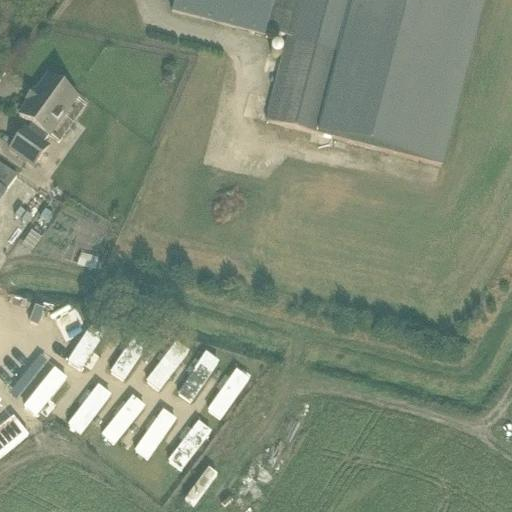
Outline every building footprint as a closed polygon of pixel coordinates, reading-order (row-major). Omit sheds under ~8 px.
[(268,124),(324,138),(345,58),(344,57),(358,0),(173,0),(171,12),(264,36),(265,32),(288,38),(287,43),(289,43),(268,124)] [(484,0),(358,0),(344,57),(345,58),(324,138),(442,168),(484,0)] [(86,106),(63,90),(47,78),(19,117),(31,126),(26,132),(24,131),(8,152),(33,170),(49,149),(43,145),(48,138),(57,145),(86,106)] [(0,201),(5,194),(17,179),(0,167),(0,201)] [(56,329),(69,317),(58,306),(15,345),(33,365),(63,337),(56,329)] [(100,315),(63,363),(84,379),(121,331),(100,315)] [(135,325),(99,374),(120,389),(156,341),(135,325)] [(170,336),(134,384),(155,400),(191,351),(170,336)] [(205,346),(169,394),(190,410),(226,362),(205,346)] [(241,356),(204,404),(225,420),(262,372),(241,356)] [(59,370),(22,418),(43,434),(80,386),(59,370)] [(94,380),(58,428),(78,444),(115,396),(94,380)] [(129,390),(93,438),(114,454),(150,406),(129,390)] [(164,400),(128,449),(149,464),(185,416),(164,400)] [(8,408),(0,414),(0,459),(30,436),(8,408)] [(200,411),(163,459),(184,475),(221,426),(200,411)]
